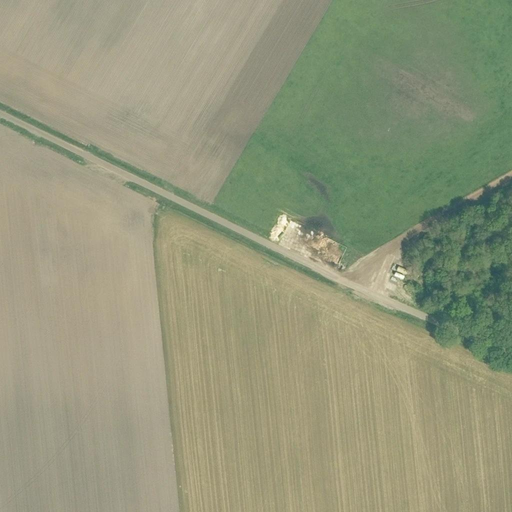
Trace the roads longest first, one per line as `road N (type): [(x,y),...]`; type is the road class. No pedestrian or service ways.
road 1 (unclassified): [(511,355),(0,114)]
road 2 (track): [(361,287),(394,249),(511,181)]
